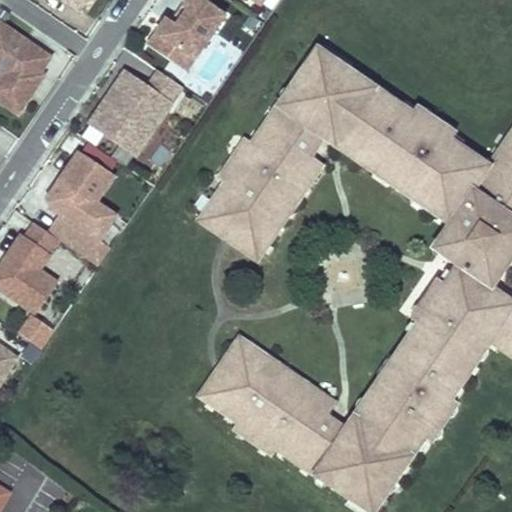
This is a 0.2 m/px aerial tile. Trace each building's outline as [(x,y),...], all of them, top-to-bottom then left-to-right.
[(66,0),(64,3),(80,14),(88,0),(66,0)] [(167,20),(148,47),(171,63),(178,53),(194,63),(225,17),(200,0),(188,0),(182,9),(187,12),(177,27),(167,20)] [(0,103),(20,117),(46,79),(42,76),(53,60),(0,23),(0,103)] [(432,242),(459,259),(446,278),(440,274),(413,313),(419,317),(344,423),(325,411),(333,398),(237,333),(198,391),(275,443),(271,449),(308,474),(312,468),(370,507),(423,432),(429,436),(457,397),(451,393),(491,336),(511,350),(511,297),(493,284),(511,255),(511,126),(489,160),(452,135),(455,129),(416,103),(412,108),(316,44),(252,140),(246,136),(220,176),(225,179),(200,217),(258,256),(323,160),(311,151),(323,133),(449,218),(432,242)] [(187,73),(194,63),(178,53),(171,63),(187,73)] [(136,157),(182,89),(160,73),(148,90),(126,75),(91,126),(136,157)] [(61,217),(48,235),(61,243),(100,269),(112,251),(99,243),(116,219),(96,205),(114,180),(79,156),(49,201),(50,209),(61,217)] [(59,285),(41,273),(61,243),(48,235),(36,226),(26,240),(22,237),(0,269),(0,291),(37,317),(59,285)] [(29,312),(15,333),(40,350),(55,329),(29,312)] [(0,388),(19,361),(0,347),(0,388)] [(0,507),(8,494),(0,489),(0,507)]
